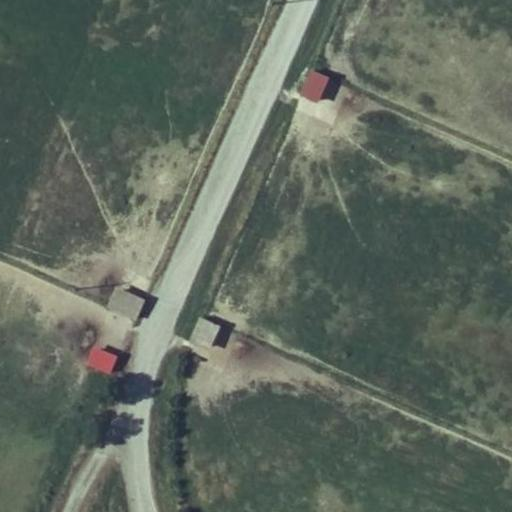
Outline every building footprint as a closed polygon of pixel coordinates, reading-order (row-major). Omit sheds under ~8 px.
[(293,45),(287,58),(314,71),(320,57),(293,45)] [(296,95),(317,105),(329,79),(308,70),(296,95)] [(97,340),(124,350),(144,299),(117,289),(97,340)] [(166,308),(160,322),(187,334),(194,321),(166,308)] [(210,350),(221,327),(201,318),(190,341),(210,350)] [(94,346),(86,366),(111,376),(119,357),(94,346)]
